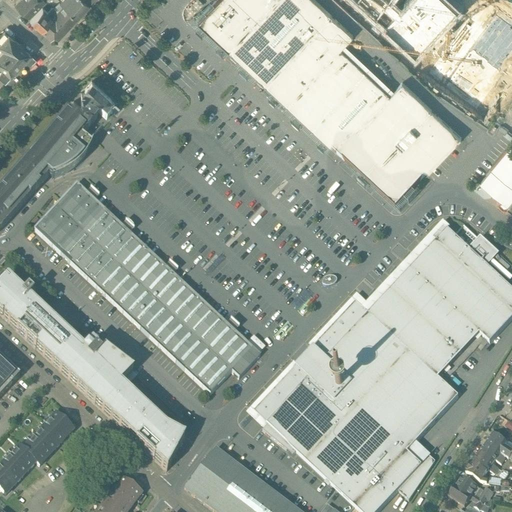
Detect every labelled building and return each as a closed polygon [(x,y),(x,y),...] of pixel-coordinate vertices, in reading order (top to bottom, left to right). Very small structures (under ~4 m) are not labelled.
[(19,0),(14,5),(30,19),(29,19),(46,2),(43,0),(19,0)] [(63,3),(59,0),(47,0),(53,5),(57,9),(63,3)] [(89,2),(86,0),(65,0),(63,3),(76,16),(89,2)] [(217,41),(251,5),(245,0),(218,0),(197,23),(217,41)] [(251,5),(217,41),(231,55),(269,90),(335,20),(314,0),(282,0),(265,18),(251,5)] [(265,18),(282,0),(245,0),(251,5),(265,18)] [(351,0),(334,0),(359,22),(366,13),(351,0)] [(359,0),(377,16),(384,6),(376,0),(359,0)] [(459,6),(452,0),(410,0),(401,11),(402,12),(399,16),(396,13),(385,24),(416,53),(459,6)] [(483,37),(504,0),(477,0),(463,25),(483,37)] [(511,47),(511,2),(459,98),(479,108),(511,47)] [(57,9),(40,28),(51,38),(56,38),(76,16),(63,3),(57,9)] [(30,19),(40,28),(57,9),(53,5),(47,11),(42,6),(30,19)] [(335,20),(269,90),(286,107),(341,49),(353,36),(335,20)] [(36,59),(5,31),(0,37),(0,45),(4,49),(0,52),(0,65),(2,67),(0,68),(0,76),(8,83),(10,87),(36,59)] [(341,49),(286,107),(314,132),(368,74),(354,61),(356,59),(353,55),(351,58),(341,49)] [(368,74),(314,132),(336,153),(390,95),(368,74)] [(84,89),(86,90),(83,93),(80,93),(81,99),(83,98),(86,101),(85,102),(91,107),(98,113),(106,121),(119,107),(111,100),(111,99),(91,81),(84,89)] [(390,95),(336,153),(395,208),(411,191),(462,138),(402,82),(390,95)] [(87,131),(97,119),(74,102),(31,151),(27,156),(25,159),(0,187),(0,231),(48,177),(53,181),(55,181),(57,180),(59,179),(62,178),(64,177),(66,176),(69,174),(72,172),(74,170),(77,168),(81,164),(83,160),(86,157),(89,152),(91,147),(80,139),(87,131)] [(511,148),(510,147),(480,184),(493,194),(501,201),(507,206),(511,200),(511,148)] [(480,183),(474,190),(485,198),(490,197),(493,194),(480,184),(480,183)] [(64,260),(107,214),(90,198),(76,185),(33,231),(36,234),(64,260)] [(511,200),(507,206),(501,201),(499,203),(499,207),(503,211),(504,211),(507,210),(511,213),(511,200)] [(107,214),(64,260),(104,297),(147,251),(124,230),(107,214)] [(480,238),(468,251),(444,227),(432,239),(436,243),(413,267),(479,335),(489,344),(511,320),(511,291),(487,268),(499,255),(480,238)] [(147,251),(104,297),(157,347),(200,301),(169,272),(147,251)] [(392,290),(461,355),(479,335),(413,267),(392,290)] [(322,283),(322,285),(323,286),(325,287),(327,287),(329,287),(332,287),(333,286),(335,284),(334,277),(332,277),(329,277),(327,278),(325,279),(323,280),(322,282),(322,283)] [(166,473),(184,440),(165,430),(123,391),(136,377),(133,373),(103,351),(101,353),(101,354),(98,351),(98,350),(91,344),(83,352),(60,331),(28,302),(32,298),(36,293),(31,289),(28,293),(27,293),(23,297),(6,281),(3,284),(0,287),(0,316),(8,324),(16,331),(15,332),(35,350),(76,388),(95,406),(95,405),(153,462),(154,461),(166,473)] [(461,355),(392,290),(370,312),(373,315),(438,380),(461,355)] [(200,301),(157,347),(210,396),(231,374),(239,380),(260,358),(231,330),(200,301)] [(265,424),(267,425),(373,315),(370,312),(364,307),(362,309),(355,302),(311,348),(314,351),(307,358),(298,367),(296,365),(252,412),(259,418),(257,421),(260,424),(263,427),(265,424)] [(459,399),(438,380),(373,315),(267,425),(267,426),(262,432),(286,451),(290,448),(336,491),(358,511),(379,511),(398,492),(408,502),(435,463),(429,458),(421,466),(407,453),(459,399)] [(0,397),(20,377),(0,358),(0,397)] [(64,423),(55,415),(49,422),(50,423),(46,427),(45,426),(39,433),(40,433),(35,439),(51,455),(55,451),(55,450),(63,441),(64,441),(73,432),(69,428),(64,423)] [(486,444),(500,454),(509,460),(511,454),(511,450),(506,446),(507,444),(492,434),(486,444)] [(51,455),(35,439),(29,445),(28,444),(22,451),(18,447),(14,451),(15,452),(10,458),(27,473),(28,472),(36,464),(39,467),(51,455)] [(500,454),(486,444),(479,454),(494,464),(495,462),(502,466),(505,461),(499,456),(500,454)] [(214,452),(184,490),(190,494),(194,497),(194,498),(212,511),(335,511),(334,511),(328,506),(323,511),(294,511),(224,458),(224,459),(220,456),(214,452)] [(494,464),(479,454),(472,465),(487,475),(489,472),(495,476),(499,470),(492,466),(494,464)] [(27,473),(10,458),(5,463),(4,463),(0,466),(0,490),(3,494),(5,496),(14,487),(14,486),(23,477),(27,473)] [(487,475),(472,465),(466,475),(480,484),(488,485),(488,483),(482,482),(487,475)] [(478,488),(462,478),(456,488),(471,498),(473,495),(478,488)] [(122,480),(102,507),(108,511),(128,511),(141,495),(122,480)] [(471,498),(456,488),(455,487),(449,497),(465,508),(470,500),(471,498)] [(483,495),(479,493),(476,497),(473,495),(471,498),(483,506),(487,501),(489,502),(493,495),(486,490),(483,495)] [(483,506),(471,498),(470,500),(472,502),(470,506),(473,509),(474,507),(480,511),(481,510),(483,506)]
